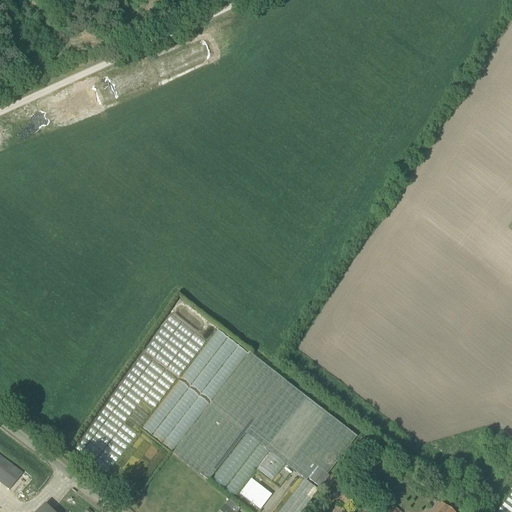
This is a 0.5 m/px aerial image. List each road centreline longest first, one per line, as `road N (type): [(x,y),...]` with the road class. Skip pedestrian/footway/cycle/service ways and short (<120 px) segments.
road 1 (track): [(247,0),(0,110)]
road 2 (unclassified): [(117,511),(0,420)]
